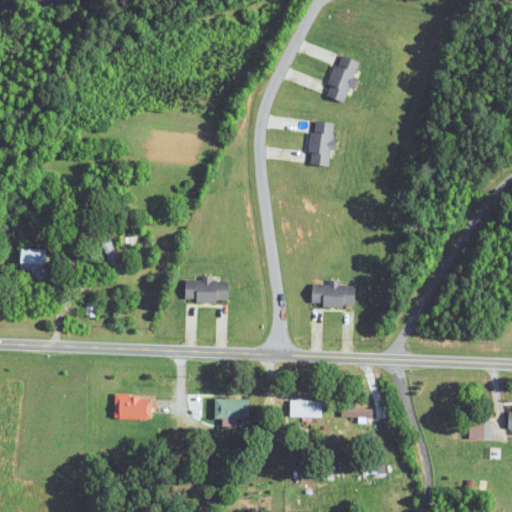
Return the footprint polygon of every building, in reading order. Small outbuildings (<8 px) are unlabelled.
[(326,95),(347,102),(360,61),(339,55),(326,95)] [(332,165),(333,123),(313,122),(311,164),(332,165)] [(123,272),(111,238),(102,241),(114,276),(123,272)] [(47,278),(47,249),(21,249),(21,278),(47,278)] [(187,302),(229,302),(229,278),(187,278),(187,302)] [(356,305),(356,283),(313,283),(313,306),(356,305)] [(84,316),(94,316),(94,304),(84,303),(84,316)] [(152,419),(152,396),(115,396),(115,419),(152,419)] [(215,419),(251,419),(251,400),(215,400),(215,419)] [(323,400),(291,400),(291,417),(323,417),(323,400)] [(372,418),(372,409),(342,409),(342,418),(372,418)]
